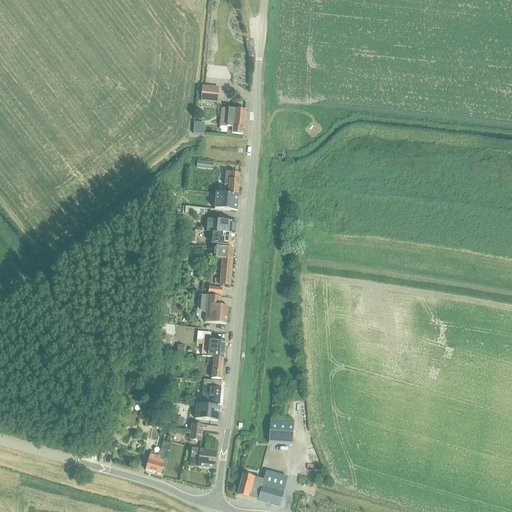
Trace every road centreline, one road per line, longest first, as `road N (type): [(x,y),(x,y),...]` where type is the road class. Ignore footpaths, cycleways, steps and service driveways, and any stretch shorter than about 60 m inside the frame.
road 1 (tertiary): [(213,506),(230,410),(263,0)]
road 2 (tertiary): [(213,506),(0,441)]
